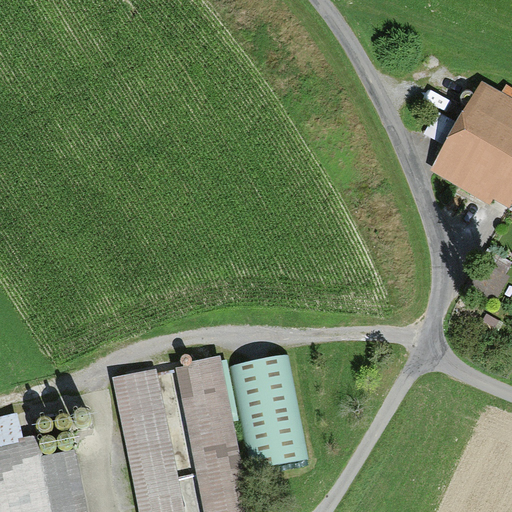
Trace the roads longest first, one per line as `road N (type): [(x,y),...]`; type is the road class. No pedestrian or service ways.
road 1 (residential): [(319,0),(381,99),(437,241),(440,286),(424,351)]
road 2 (track): [(336,21),(384,3),(511,57)]
road 3 (residential): [(424,351),(323,511)]
